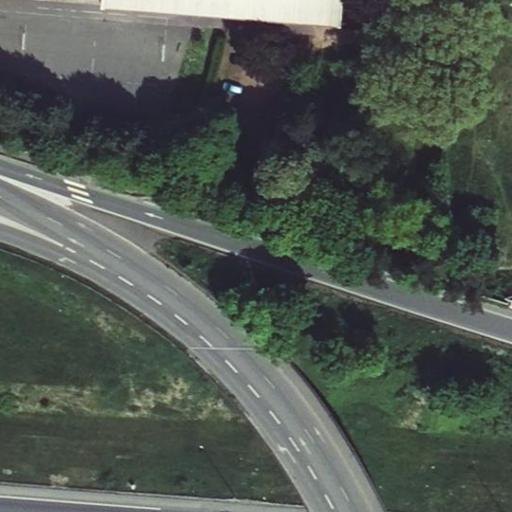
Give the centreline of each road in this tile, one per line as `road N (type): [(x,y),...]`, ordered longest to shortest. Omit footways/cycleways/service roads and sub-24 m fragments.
road 1 (motorway): [(511,333),(0,168)]
road 2 (secondary): [(348,511),(293,426),(197,323)]
road 3 (secondary): [(197,323),(120,265),(0,197)]
road 4 (motorway): [(197,323),(0,232)]
